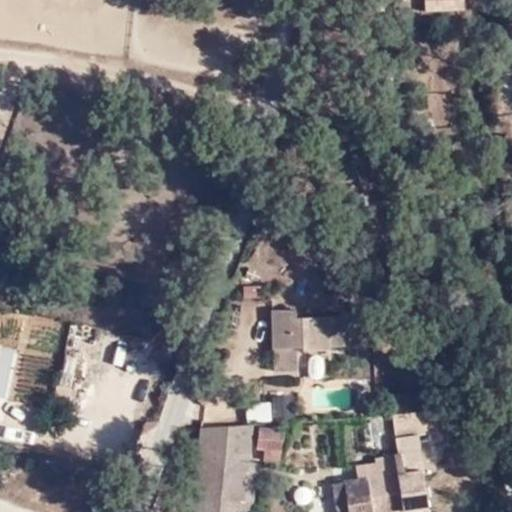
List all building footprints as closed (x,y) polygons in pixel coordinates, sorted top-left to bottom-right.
[(464,13),(464,0),(425,0),(426,12),(464,13)] [(364,153),(355,135),(334,145),(344,164),(364,153)] [(299,311),(275,312),(277,348),(278,369),(303,368),(303,353),(327,353),(326,348),(345,347),(343,317),(299,318),(299,311)] [(137,354),(140,337),(97,330),(94,347),(137,354)] [(65,354),(59,388),(74,390),(79,357),(65,354)] [(270,417),(292,415),(289,394),(267,397),(270,417)] [(403,505),(430,502),(420,434),(441,431),(439,409),(398,413),(404,474),(334,482),(339,511),(349,508),(350,511),(393,511),(404,511),(403,505)] [(240,511),(249,427),(202,432),(196,478),(184,477),(182,498),(176,498),(173,511),(240,511)] [(264,451),(282,453),(283,434),(259,432),(257,451),(264,451)] [(280,464),(282,453),(264,451),(263,462),(280,464)] [(81,489),(82,472),(40,469),(39,486),(81,489)] [(431,511),(430,502),(403,505),(404,511),(431,511)]
